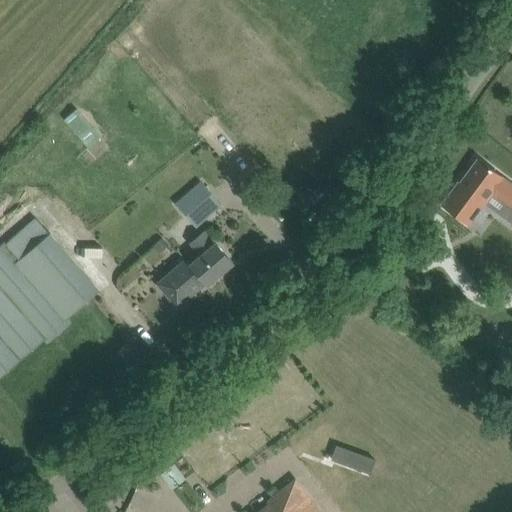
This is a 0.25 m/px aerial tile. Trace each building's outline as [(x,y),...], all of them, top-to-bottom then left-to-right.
[(213,0),(157,0),(146,10),(158,24),(147,33),(276,182),(330,135),(213,0)] [(74,108),(62,119),(87,145),(99,134),(74,108)] [(458,182),(442,205),(469,225),(485,204),(484,202),(491,193),(511,209),(511,184),(478,159),(460,183),(458,182)] [(222,206),(201,181),(175,204),(185,216),(195,207),(206,220),(222,206)] [(99,291),(49,233),(36,217),(5,243),(4,241),(0,244),(0,377),(44,339),(48,343),(71,323),(67,319),(99,291)] [(191,265),(206,283),(207,284),(232,262),(216,243),(214,245),(203,232),(191,243),(202,255),(191,265)] [(159,253),(168,245),(162,238),(153,246),(159,253)] [(206,283),(191,265),(185,259),(156,284),(177,308),(206,283)] [(320,511),(295,480),(267,502),(268,505),(259,511),(320,511)]
